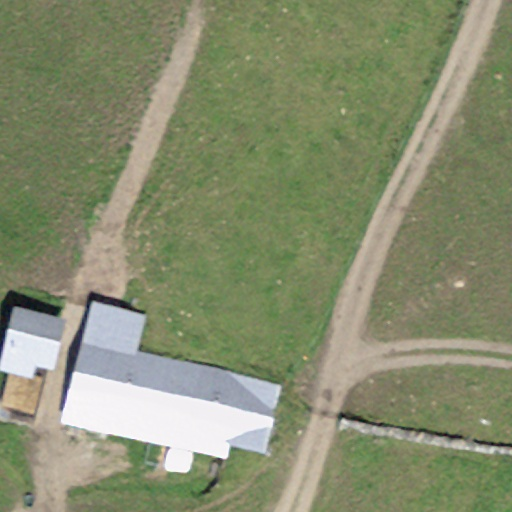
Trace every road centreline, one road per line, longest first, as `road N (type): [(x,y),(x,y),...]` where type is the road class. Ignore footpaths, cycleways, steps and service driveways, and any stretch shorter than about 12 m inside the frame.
road 1 (track): [(306,511),(480,0)]
road 2 (track): [(48,511),(52,351)]
